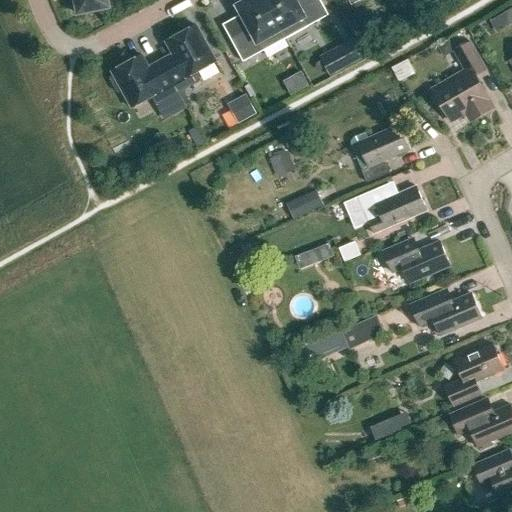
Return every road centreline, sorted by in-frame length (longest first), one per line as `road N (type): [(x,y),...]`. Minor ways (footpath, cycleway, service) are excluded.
road 1 (residential): [(176,0),(73,47),(39,0)]
road 2 (residential): [(511,279),(477,188),(511,157)]
